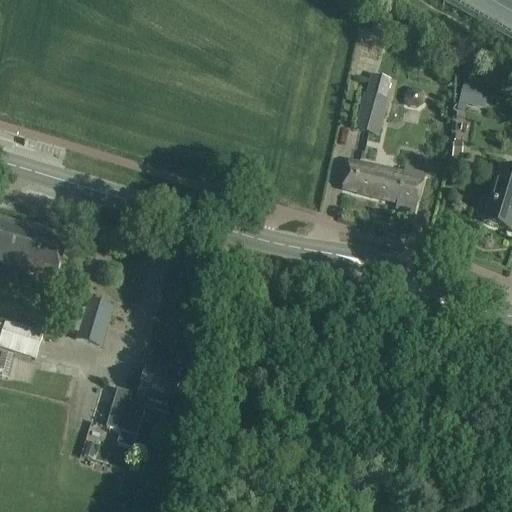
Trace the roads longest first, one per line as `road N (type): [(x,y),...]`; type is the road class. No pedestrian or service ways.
road 1 (tertiary): [(330,254),(0,159)]
road 2 (tertiary): [(330,254),(426,304),(466,305)]
road 3 (tertiary): [(466,305),(399,267),(330,254)]
